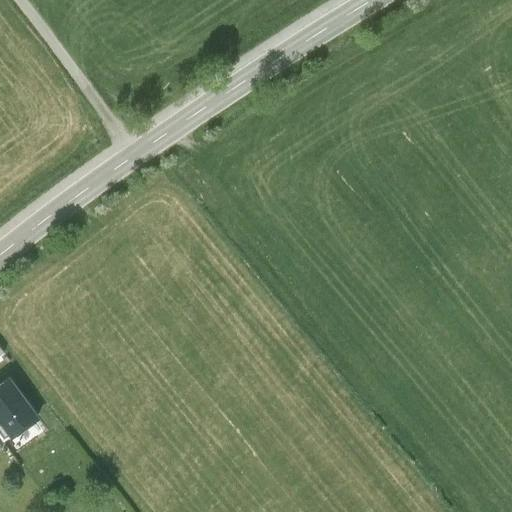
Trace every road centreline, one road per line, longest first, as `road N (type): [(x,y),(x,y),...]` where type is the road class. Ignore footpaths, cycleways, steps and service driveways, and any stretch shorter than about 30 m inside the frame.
road 1 (tertiary): [(372,0),(132,155),(0,253)]
road 2 (track): [(16,0),(132,155)]
